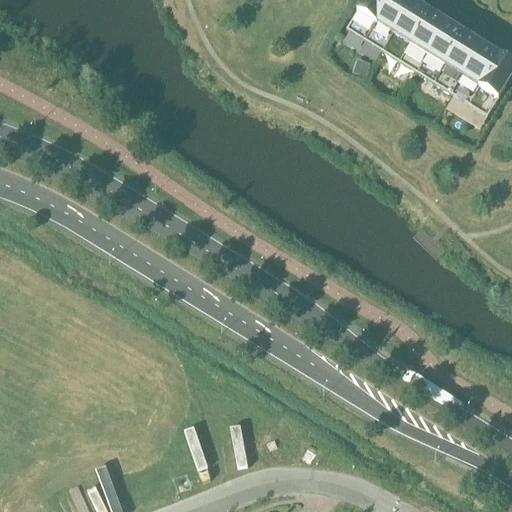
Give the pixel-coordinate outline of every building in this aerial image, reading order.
[(366,0),(346,33),(363,44),(390,0),(366,0)] [(401,0),(390,0),(363,44),(381,55),(411,6),(401,0)] [(411,6),(381,55),(398,66),(429,17),(411,6)] [(429,17),(398,66),(416,77),(446,28),(429,17)] [(446,28),(416,77),(434,88),(464,39),(446,28)] [(464,39),(434,88),(451,99),(482,50),(464,39)] [(499,60),(482,50),(451,99),(469,109),(499,60)] [(511,79),(511,68),(499,60),(469,109),(486,120),(511,79)] [(357,65),(353,77),(364,81),(369,69),(357,65)] [(0,500),(179,429),(128,317),(36,264),(0,274),(0,500)]
